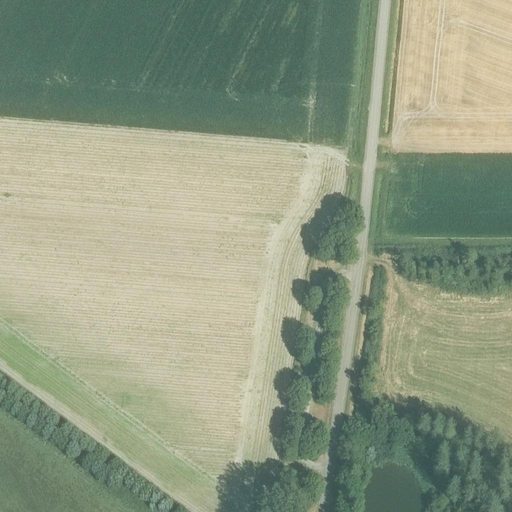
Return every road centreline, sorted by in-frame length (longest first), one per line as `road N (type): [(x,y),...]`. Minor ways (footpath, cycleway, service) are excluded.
road 1 (unclassified): [(325,511),(385,0)]
road 2 (track): [(360,258),(511,252)]
